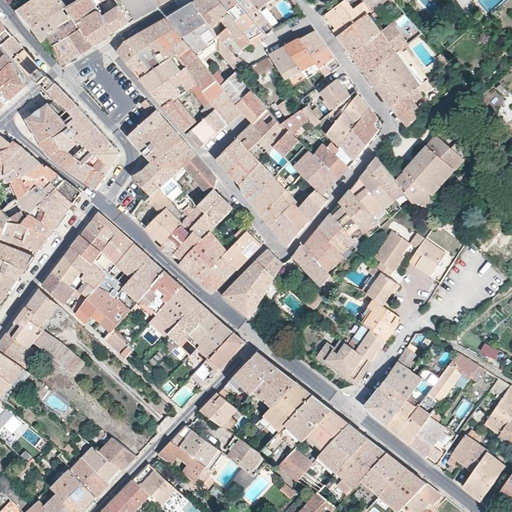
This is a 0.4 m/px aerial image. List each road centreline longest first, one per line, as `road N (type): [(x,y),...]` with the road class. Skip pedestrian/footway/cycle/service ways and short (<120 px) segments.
road 1 (residential): [(298,0),(391,119),(283,253)]
road 2 (residential): [(35,281),(185,416)]
road 3 (tertiary): [(347,409),(481,511)]
road 4 (tertiary): [(98,199),(131,151),(63,79)]
road 5 (tertiary): [(98,199),(211,301)]
road 6 (residential): [(206,157),(107,45)]
road 7 (residential): [(185,416),(93,511)]
road 8 (residential): [(0,126),(98,199)]
